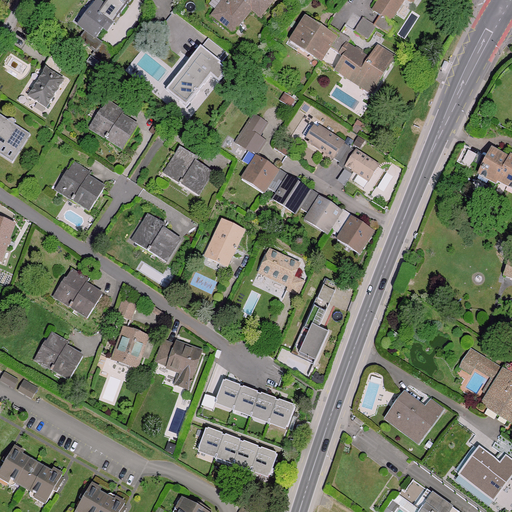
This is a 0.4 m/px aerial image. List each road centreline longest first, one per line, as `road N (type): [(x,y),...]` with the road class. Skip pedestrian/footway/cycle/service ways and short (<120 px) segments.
road 1 (secondary): [(501,9),(425,167),(332,413)]
road 2 (residential): [(86,251),(252,365)]
road 3 (residential): [(332,413),(469,511)]
